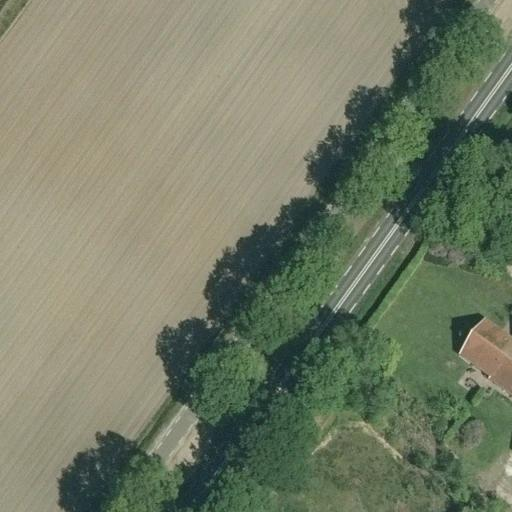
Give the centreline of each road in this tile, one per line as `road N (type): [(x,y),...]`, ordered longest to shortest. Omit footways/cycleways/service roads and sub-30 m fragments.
road 1 (unclassified): [(121,511),(380,149)]
road 2 (primary): [(192,511),(428,187)]
road 3 (unclassified): [(380,149),(488,0)]
road 4 (primary): [(428,187),(511,69)]
